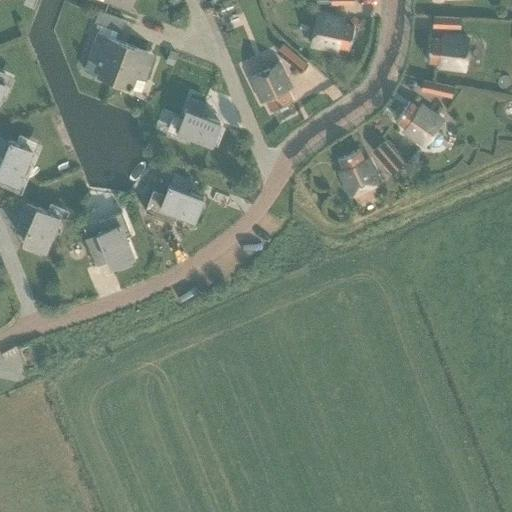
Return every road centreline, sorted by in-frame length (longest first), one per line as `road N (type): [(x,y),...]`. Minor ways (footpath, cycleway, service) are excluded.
road 1 (residential): [(36,327),(181,273),(245,225),(276,181)]
road 2 (residential): [(276,181),(305,138),(380,80),(396,0)]
road 3 (residential): [(276,181),(191,0)]
